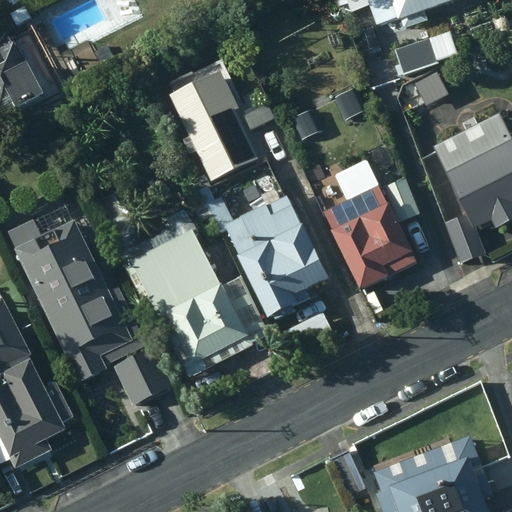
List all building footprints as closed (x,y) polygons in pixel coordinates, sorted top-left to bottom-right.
[(25,5),(22,0),(3,0),(8,12),(25,5)] [(425,15),(469,0),(346,0),(352,15),(371,8),(379,28),(399,21),(400,23),(403,22),(405,31),(428,23),(425,15)] [(32,21),(26,8),(10,16),(16,28),(32,21)] [(499,30),(494,17),(479,21),(483,35),(499,30)] [(29,31),(0,46),(0,127),(21,116),(20,114),(61,93),(29,31)] [(271,40),(252,50),(260,65),(279,56),(271,40)] [(434,49),(416,55),(423,71),(440,65),(434,49)] [(223,74),(171,99),(190,140),(186,143),(192,158),(198,155),(212,186),(261,163),(237,114),(241,112),(223,74)] [(289,144),(272,111),(246,123),(262,156),(289,144)] [(511,135),(503,117),(434,151),(469,219),(446,226),(461,266),(486,257),(478,233),(494,225),(497,232),(511,224),(511,135)] [(419,266),(376,176),(337,194),(344,208),(327,216),(363,293),(419,266)] [(421,216),(407,182),(386,190),(400,226),(421,216)] [(224,199),(211,205),(269,324),(312,303),(307,293),(330,283),(290,201),(283,205),(277,193),(264,199),(269,211),(238,227),(224,199)] [(114,196),(96,204),(121,253),(142,242),(129,218),(125,219),(114,196)] [(35,223),(8,236),(81,388),(109,374),(106,369),(113,366),(133,409),(174,389),(148,333),(142,336),(120,290),(110,295),(76,225),(43,240),(35,223)] [(189,225),(121,260),(151,320),(157,317),(191,382),(255,349),(253,346),(261,343),(270,338),(241,281),(233,285),(223,290),(189,225)] [(403,306),(397,293),(378,301),(385,315),(403,306)] [(334,337),(324,316),(287,334),(298,355),(334,337)] [(49,444),(68,434),(22,347),(0,358),(5,368),(0,371),(0,466),(11,460),(18,472),(53,454),(49,444)] [(496,493),(473,434),(376,471),(384,491),(379,492),(386,511),(491,511),(486,497),(496,493)] [(346,454),(328,463),(346,501),(364,492),(346,454)]
